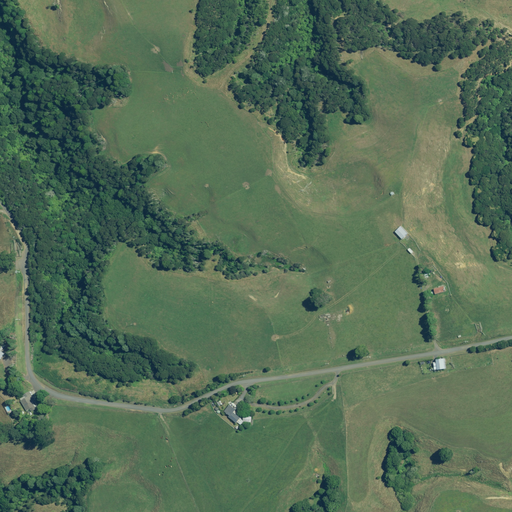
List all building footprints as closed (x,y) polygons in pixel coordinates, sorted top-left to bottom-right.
[(409,234),(403,228),(399,232),(405,238),(409,234)] [(447,292),(445,286),(435,289),(437,294),(447,292)] [(446,369),(445,359),(437,360),(438,362),(435,362),(436,370),(446,369)] [(36,400),(31,392),(26,395),(26,396),(21,399),(28,411),(32,409),(33,412),(38,409),(33,401),(36,400)] [(237,409),(231,405),(226,411),(231,416),(230,417),(237,423),(242,418),(235,412),(237,409)]
